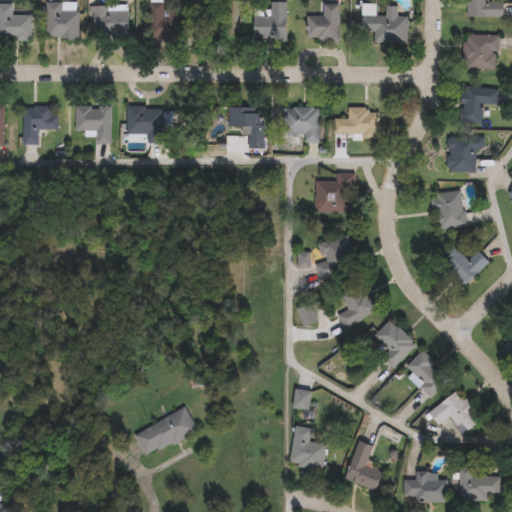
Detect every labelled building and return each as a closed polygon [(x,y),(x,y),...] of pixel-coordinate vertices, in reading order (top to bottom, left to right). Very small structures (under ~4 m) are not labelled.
[(503,16),(465,16),(465,0),(487,0),(487,2),(503,2),(503,16)] [(45,2),(77,2),(77,38),(45,38),(45,2)] [(165,38),(149,38),(149,2),(165,2),(165,38)] [(253,38),(253,15),(270,15),(270,2),(286,2),(286,38),(253,38)] [(0,4),(12,4),(12,13),(31,13),(31,40),(0,40),(0,4)] [(91,34),(91,4),(129,4),(129,34),(91,34)] [(338,4),(338,40),(307,40),(307,15),(323,15),(323,4),(338,4)] [(376,15),(407,16),(407,43),(374,43),(375,31),(361,31),(362,4),(376,4),(376,15)] [(497,69),(463,69),(463,35),(497,35),(497,69)] [(482,123),(460,121),(463,86),(498,89),(497,105),(483,103),(482,123)] [(148,134),(125,134),(125,106),(162,106),(162,143),(148,143),(148,134)] [(23,107),(51,107),(51,115),(58,115),(58,130),(39,130),(39,145),(23,145),(23,107)] [(111,144),(95,144),(95,133),(75,133),(75,107),(111,107),(111,144)] [(319,142),(290,142),(290,107),(319,107),(319,142)] [(334,117),(345,117),(345,109),(378,109),(378,137),(334,137),(334,117)] [(263,149),(246,149),(246,113),(263,113),(263,149)] [(483,150),(475,150),(475,173),(448,173),(448,136),(483,136),(483,150)] [(347,212),(316,212),(316,181),(336,181),(336,173),(355,173),(355,196),(347,196),(347,212)] [(465,226),(438,230),(433,195),(460,191),(465,226)] [(346,236),(355,269),(319,279),(314,264),(324,261),(319,243),(346,236)] [(477,250),(488,261),(463,288),(438,265),(454,247),(468,260),(477,250)] [(297,252),(309,252),(309,266),(297,266),(297,252)] [(347,310),(340,294),(364,284),(376,313),(343,327),(338,314),(347,310)] [(297,308),(311,303),(318,322),(303,327),(297,308)] [(415,345),(391,370),(366,345),(391,320),(415,345)] [(509,338),(505,334),(511,327),(511,353),(503,345),(509,338)] [(409,377),(412,373),(406,366),(422,350),(450,378),(430,398),(409,377)] [(308,409),(293,408),(295,389),(310,391),(308,409)] [(429,411),(459,391),(480,422),(462,433),(451,416),(437,425),(429,411)] [(146,457),(134,433),(186,408),(197,432),(146,457)] [(322,469),(289,464),(295,426),(311,429),(309,442),(326,444),(322,469)] [(373,446),(366,465),(382,471),(375,490),(344,479),(359,440),(373,446)] [(473,476),(500,476),(500,500),(459,501),(459,468),(473,468),(473,476)] [(447,501),(404,501),(404,479),(415,479),(415,471),(428,471),(428,479),(447,479),(447,501)]
